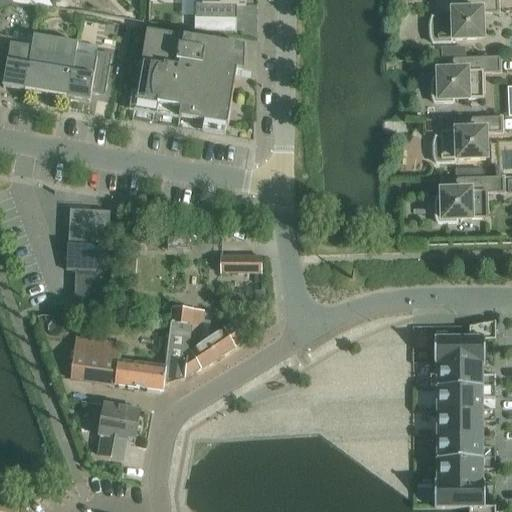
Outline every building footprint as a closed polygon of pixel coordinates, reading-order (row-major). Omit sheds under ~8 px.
[(0,0),(0,10),(13,5),(10,0),(0,0)] [(10,0),(13,5),(54,11),(48,0),(10,0)] [(195,20),(194,32),(205,34),(236,35),(236,21),(236,7),(246,7),(245,0),(201,0),(202,4),(195,4),(195,20)] [(431,41),(432,45),(451,45),(451,42),(482,41),(481,23),(478,23),(478,15),(498,15),(497,0),(467,0),(436,1),(437,19),(432,19),(430,24),(429,28),(430,36),(431,41)] [(244,48),(147,32),(135,102),(181,110),(179,120),(228,127),(237,72),(244,73),(244,48)] [(3,89),(25,93),(32,49),(12,46),(13,40),(0,37),(0,79),(5,80),(3,89)] [(33,38),(32,49),(25,93),(68,100),(76,57),(78,45),(33,38)] [(96,60),(76,57),(68,100),(90,104),(91,94),(105,97),(111,56),(97,54),(96,60)] [(432,101),(434,105),(453,105),(453,102),(484,101),(483,83),(480,83),(480,75),(500,75),(499,59),(438,61),(438,79),(433,79),(432,84),(431,88),(431,96),(432,101)] [(452,111),(439,112),(440,121),(452,120),(452,111)] [(434,161),(436,165),(455,165),(455,162),(485,161),(485,143),(482,143),(482,135),(502,135),(501,119),(452,120),(440,121),(440,139),(435,139),(434,144),(433,148),(433,156),(434,161)] [(511,165),(501,165),(501,179),(503,179),(511,178),(511,165)] [(436,221),(437,225),(456,225),(456,222),(487,221),(486,203),(483,203),(483,195),(503,195),(503,179),(501,179),(441,181),(442,199),(437,199),(435,204),(435,208),(435,216),(436,221)] [(68,247),(66,272),(76,273),(75,289),(107,290),(107,274),(109,249),(108,249),(110,214),(90,213),(70,212),(68,247)] [(220,275),(261,275),(261,258),(220,259),(220,275)] [(120,261),(119,281),(132,282),(133,261),(120,261)] [(261,293),(255,293),(254,309),(264,309),(264,293),(261,293)] [(171,324),(166,367),(164,387),(186,380),(186,379),(197,372),(197,373),(241,344),(245,342),(234,325),(200,348),(203,312),(173,308),(171,324)] [(468,340),(456,340),(434,340),(434,365),(482,365),(484,365),(485,341),(495,341),(495,324),(468,328),(468,340)] [(76,339),(71,380),(164,392),(164,387),(166,367),(119,362),(121,345),(76,339)] [(495,388),(495,377),(482,377),(482,365),(434,365),(434,366),(436,366),(436,388),(495,388)] [(436,388),(436,412),(481,412),(482,400),(495,400),(495,388),(436,388)] [(135,441),(141,412),(105,405),(100,437),(102,437),(99,456),(124,460),(128,440),(135,441)] [(481,424),(495,424),(495,412),(481,412),(436,412),(436,436),(481,436),(481,424)] [(494,460),(495,449),(481,449),(481,436),(436,436),(436,460),(494,460)] [(481,472),(494,472),(494,460),(436,460),(436,484),(481,484),(481,472)] [(467,511),(494,511),(494,508),(484,508),(484,484),(481,484),(436,484),(433,484),(433,510),(468,510),(467,511)]
